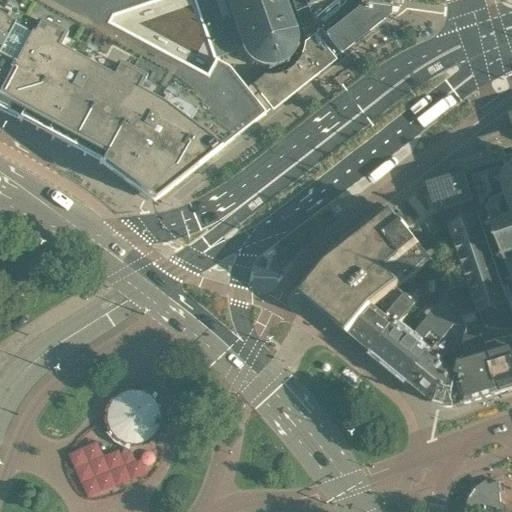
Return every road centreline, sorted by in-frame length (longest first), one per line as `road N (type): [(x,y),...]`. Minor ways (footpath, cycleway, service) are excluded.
road 1 (secondary): [(270,394),(240,323),(244,256),(482,68)]
road 2 (secondary): [(475,40),(385,92),(271,179),(195,215),(93,246)]
road 3 (tertiary): [(186,323),(140,331),(50,389),(0,489)]
road 4 (primary): [(363,511),(270,394)]
road 5 (residential): [(435,511),(454,447),(511,427)]
road 6 (primary): [(186,323),(93,246)]
